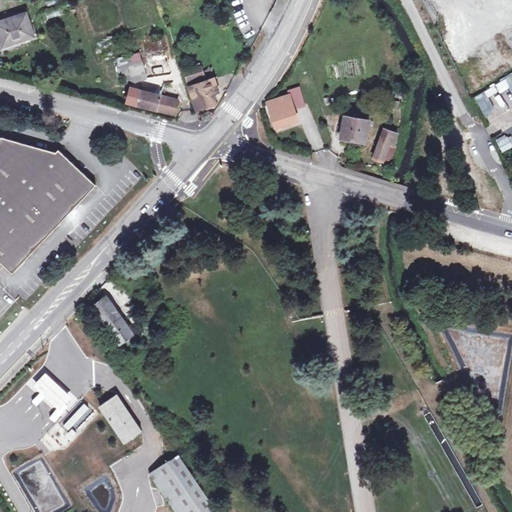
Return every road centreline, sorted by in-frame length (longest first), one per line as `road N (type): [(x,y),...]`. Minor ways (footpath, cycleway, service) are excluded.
road 1 (tertiary): [(208,143),(504,229)]
road 2 (tertiary): [(208,143),(0,364)]
road 3 (unclassified): [(208,143),(0,88)]
road 4 (tertiary): [(300,0),(245,97),(208,143)]
